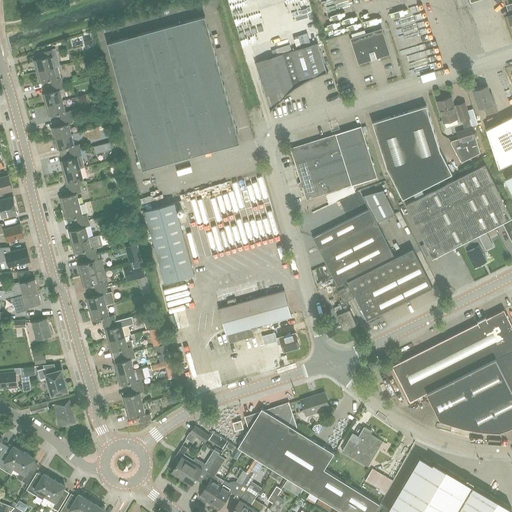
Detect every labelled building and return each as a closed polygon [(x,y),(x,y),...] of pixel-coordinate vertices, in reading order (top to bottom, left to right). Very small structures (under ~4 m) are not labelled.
[(293,14),(299,13),(299,12),(308,11),(306,1),(297,2),(298,5),(291,6),(293,14)] [(142,169),(240,142),(205,16),(107,42),(142,169)] [(302,33),(306,45),(256,61),(271,108),(270,110),(274,106),(284,95),(296,86),(310,78),(324,72),(328,71),(328,70),(326,71),(318,43),(314,29),(302,33)] [(357,57),(359,63),(389,53),(387,47),(381,29),(351,38),(357,57)] [(42,57),(33,59),(36,71),(54,66),(57,65),(60,65),(55,47),(41,51),(42,57)] [(54,66),(36,71),(39,82),(48,80),(50,85),(62,82),(60,76),(57,65),(54,66)] [(45,104),(62,100),(60,89),(63,88),(62,82),(50,85),(51,91),(42,93),(45,104)] [(487,115),(498,111),(493,96),(491,97),(487,85),(473,90),(479,107),(484,106),(487,115)] [(461,119),(469,117),(465,101),(453,105),(451,97),(437,101),(443,121),(460,116),(461,119)] [(58,119),(71,115),(69,110),(65,111),(62,100),(45,104),(47,115),(57,113),(58,119)] [(440,150),(426,104),(372,122),(386,167),(403,198),(452,173),(440,150)] [(475,105),(469,105),(471,122),(477,121),(475,105)] [(54,138),(71,133),(69,122),(72,121),(71,115),(58,119),(60,124),(51,127),(54,138)] [(511,115),(486,129),(498,167),(511,160),(511,115)] [(355,191),(353,184),(377,177),(361,125),(290,147),(301,182),(299,182),(298,184),(299,186),(301,187),(302,186),(306,199),(325,193),(328,203),(355,191)] [(472,126),(457,131),(459,138),(451,140),(450,142),(461,161),(480,152),(472,126)] [(71,133),(54,138),(57,149),(66,147),(67,152),(80,149),(78,144),(74,145),(71,133)] [(63,172),(80,167),(85,166),(82,155),(81,156),(80,149),(67,152),(69,158),(59,160),(63,172)] [(215,157),(227,153),(226,149),(214,153),(215,157)] [(511,240),(511,218),(511,217),(511,216),(485,163),(405,203),(432,257),(463,242),(474,266),(486,260),(482,252),(486,250),(478,234),(503,222),(511,240)] [(67,189),(79,185),(78,180),(83,178),(80,167),(63,172),(67,189)] [(0,193),(12,190),(8,175),(0,176),(0,193)] [(62,208),(80,203),(77,192),(81,191),(79,185),(67,189),(68,194),(59,197),(62,208)] [(382,315),(380,312),(433,285),(413,246),(395,255),(377,219),(396,210),(384,187),(364,193),(370,206),(313,235),(338,284),(348,279),(370,321),(382,315)] [(0,217),(18,214),(13,196),(0,199),(0,217)] [(194,274),(175,202),(145,210),(165,282),(194,274)] [(75,222),(88,219),(87,213),(83,214),(80,203),(62,208),(65,219),(74,217),(75,222)] [(89,237),(86,226),(90,225),(88,219),(75,222),(77,228),(68,230),(71,241),(89,237)] [(24,236),(20,223),(4,228),(3,223),(0,222),(0,233),(5,233),(7,240),(24,236)] [(89,237),(71,241),(74,253),(83,250),(84,256),(97,252),(96,247),(103,245),(100,234),(89,237)] [(128,253),(139,250),(137,242),(126,245),(128,253)] [(10,266),(30,260),(27,248),(6,253),(10,266)] [(77,264),(80,275),(98,270),(104,268),(101,258),(99,258),(97,252),(84,256),(85,261),(77,264)] [(146,276),(145,275),(142,264),(131,267),(124,269),(127,281),(146,276)] [(98,270),(80,275),(83,286),(92,284),(93,290),(106,286),(105,281),(107,280),(104,268),(98,270)] [(23,294),(38,290),(35,278),(20,282),(22,288),(14,290),(9,291),(10,297),(16,296),(23,294)] [(0,298),(6,298),(10,297),(9,291),(6,292),(5,289),(2,290),(0,282),(0,298)] [(244,296),(250,294),(247,283),(241,284),(244,296)] [(346,301),(354,297),(348,285),(337,290),(343,303),(344,302),(346,301)] [(111,291),(108,292),(106,286),(93,290),(95,295),(86,298),(88,309),(106,304),(107,305),(114,303),(111,291)] [(26,305),(41,301),(38,290),(23,294),(26,305)] [(235,298),(227,300),(228,305),(219,308),(226,334),(227,333),(230,343),(254,336),(252,327),(291,316),(284,290),(237,303),(235,298)] [(407,306),(411,314),(421,308),(417,300),(407,306)] [(349,309),(346,301),(344,302),(344,303),(334,307),(338,317),(337,317),(342,330),(355,324),(349,309)] [(103,323),(115,320),(114,314),(109,315),(107,305),(106,304),(88,309),(91,320),(101,317),(103,323)] [(511,324),(504,308),(392,365),(410,401),(427,392),(440,417),(452,421),(465,425),(477,427),(488,428),(500,429),(509,425),(511,423),(511,324)] [(155,325),(153,316),(144,318),(146,327),(155,325)] [(43,338),(42,337),(52,335),(47,317),(32,322),(36,339),(38,338),(38,340),(43,338)] [(107,340),(125,335),(122,324),(117,325),(115,320),(103,323),(107,340)] [(284,350),(299,346),(295,332),(276,338),(274,332),(262,336),(264,344),(276,341),(277,345),(282,343),(284,350)] [(127,341),(125,335),(107,340),(110,351),(120,349),(121,354),(133,351),(132,346),(133,346),(132,340),(127,341)] [(133,351),(121,354),(122,360),(113,363),(116,374),(134,369),(131,358),(135,357),(133,351)] [(45,355),(34,356),(35,364),(46,362),(45,355)] [(151,365),(152,370),(173,364),(171,360),(151,365)] [(47,377),(52,395),(68,390),(61,369),(47,373),(45,367),(37,369),(40,379),(47,377)] [(134,369),(116,374),(119,385),(128,382),(130,388),(142,385),(143,385),(142,379),(145,378),(142,367),(134,369)] [(0,389),(2,389),(3,387),(17,385),(16,371),(0,373),(0,389)] [(142,385),(130,388),(131,394),(122,396),(125,407),(143,403),(140,392),(144,391),(142,385)] [(306,415),(329,407),(324,392),(301,399),(306,415)] [(59,427),(76,422),(71,404),(70,399),(53,404),(59,427)] [(29,406),(31,413),(49,408),(47,401),(29,406)] [(249,429),(238,447),(344,511),(374,511),(380,503),(324,469),(334,452),(298,430),(289,401),(264,409),(262,408),(260,411),(244,416),(249,429)] [(143,403),(125,407),(128,418),(138,416),(139,422),(151,418),(150,412),(146,413),(143,403)] [(233,422),(235,430),(244,428),(241,420),(233,422)] [(190,432),(195,435),(204,442),(209,435),(195,425),(190,432)] [(357,439),(351,436),(342,450),(368,465),(377,450),(365,443),(371,433),(372,430),(364,426),(359,436),(357,439)] [(172,471),(182,478),(192,462),(182,456),(188,447),(183,444),(174,457),(179,460),(172,471)] [(8,464),(15,468),(24,451),(14,445),(8,455),(2,451),(0,455),(0,464),(2,466),(2,465),(6,468),(8,464)] [(207,445),(201,456),(207,460),(213,448),(207,445)] [(211,467),(219,454),(220,453),(214,449),(205,463),(211,467)] [(24,451),(15,468),(21,471),(17,477),(28,483),(35,471),(29,467),(35,458),(24,451)] [(219,454),(211,467),(208,471),(215,475),(226,458),(219,454)] [(384,511),(507,511),(510,507),(432,460),(431,462),(419,455),(384,511)] [(192,484),(202,468),(204,466),(200,464),(202,461),(195,457),(192,462),(182,478),(192,484)] [(474,462),(473,471),(483,472),(484,464),(474,462)] [(394,481),(372,468),(365,481),(380,489),(379,491),(386,495),(394,481)] [(249,473),(243,483),(248,486),(256,473),(251,469),(249,473)] [(242,485),(243,483),(249,473),(243,470),(236,481),(242,485)] [(39,491),(45,495),(55,479),(44,472),(39,482),(33,478),(26,489),(37,496),(39,491)] [(201,494),(204,496),(207,498),(205,500),(209,503),(223,481),(224,480),(220,478),(218,480),(212,476),(201,494)] [(65,485),(55,479),(45,495),(51,498),(48,504),(58,510),(65,499),(59,496),(65,485)] [(234,486),(235,484),(233,482),(230,483),(229,484),(223,481),(209,503),(219,509),(221,507),(234,486)] [(268,500),(273,503),(278,494),(281,489),(276,486),(268,500)] [(231,511),(245,511),(250,505),(257,496),(250,491),(248,494),(245,492),(231,511)] [(81,511),(89,499),(79,493),(72,504),(67,500),(60,511),(81,511)] [(278,494),(273,503),(269,508),(275,511),(284,498),(278,494)] [(104,511),(106,509),(89,499),(81,511),(104,511)] [(0,511),(9,511),(14,507),(0,500),(0,511)] [(255,509),(250,505),(245,511),(259,511),(265,505),(260,502),(255,509)]
